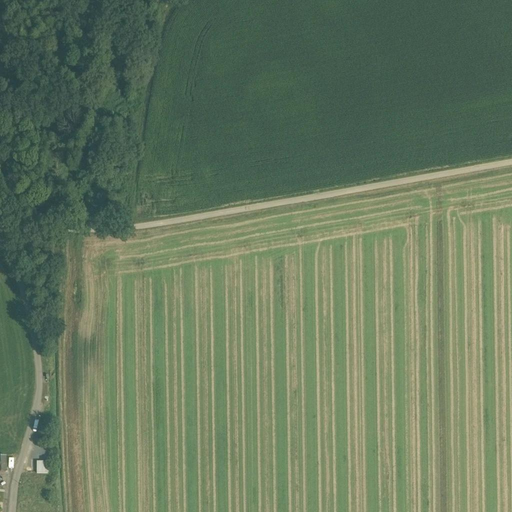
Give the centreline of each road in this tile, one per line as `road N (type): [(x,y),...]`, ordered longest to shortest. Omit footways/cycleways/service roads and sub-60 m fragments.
road 1 (track): [(0,232),(124,230),(511,163)]
road 2 (residential): [(0,241),(27,303),(39,388),(11,511)]
